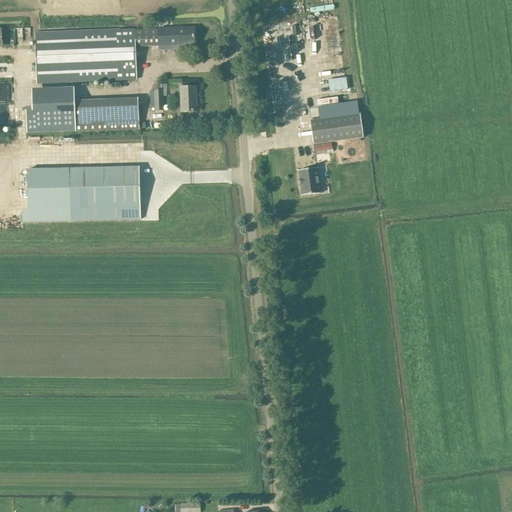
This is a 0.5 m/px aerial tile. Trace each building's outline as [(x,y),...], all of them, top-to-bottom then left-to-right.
[(357,68),(347,0),(307,0),(317,73),(357,68)] [(159,29),(135,30),(135,47),(159,46),(194,45),(193,27),(159,29)] [(35,33),(36,72),(37,84),(137,80),(135,47),(135,30),(135,29),(35,33)] [(0,103),(12,103),(11,82),(7,82),(7,66),(0,66),(0,103)] [(268,73),(269,107),(279,107),(278,72),(268,73)] [(307,78),(300,77),(299,95),(306,96),(307,78)] [(350,85),(337,85),(337,81),(326,81),(326,91),(350,90),(350,85)] [(21,110),(22,133),(135,130),(134,98),(70,99),(70,87),(28,88),(28,110),(21,110)] [(197,112),(196,87),(180,87),(181,112),(197,112)] [(154,108),(155,111),(163,111),(162,90),(154,91),(154,98),(152,98),(152,108),(154,108)] [(7,108),(1,110),(4,121),(10,120),(7,108)] [(363,138),(360,114),(310,121),(314,145),(363,138)] [(141,220),(140,208),(139,166),(59,169),(60,210),(60,223),(141,220)] [(320,194),(317,169),(299,172),(302,196),(320,194)] [(18,191),(33,192),(34,185),(27,184),(27,178),(20,177),(18,191)]
